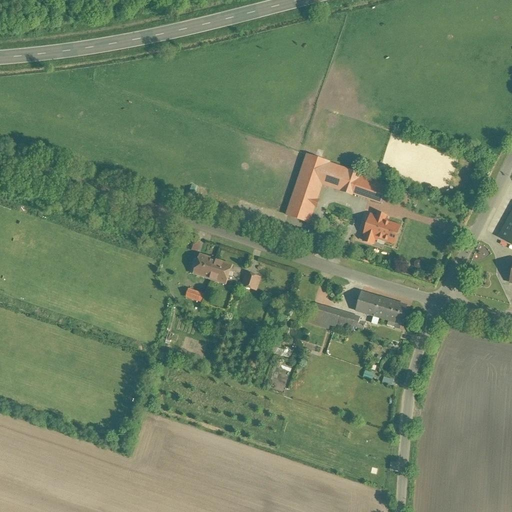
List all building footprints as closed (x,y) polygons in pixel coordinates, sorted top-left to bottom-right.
[(308,228),(322,191),(346,200),(347,197),(380,209),(388,188),(307,159),(285,219),(308,228)] [(511,210),(497,239),(511,247),(511,210)] [(371,253),(375,243),(394,250),(401,230),(388,225),(390,219),(377,215),(376,219),(370,217),(362,239),(364,239),(360,249),(371,253)] [(197,250),(190,269),(226,282),(233,263),(197,250)] [(245,270),(240,285),(255,290),(260,275),(245,270)] [(187,299),(199,303),(202,293),(190,289),(187,299)] [(360,292),(354,313),(400,327),(406,305),(360,292)] [(359,318),(313,304),(307,324),(328,330),(329,327),(336,329),(336,328),(349,332),(350,329),(363,333),(365,324),(358,322),(359,318)] [(288,350),(288,352),(274,348),(273,353),(291,359),(293,351),(288,350)]
